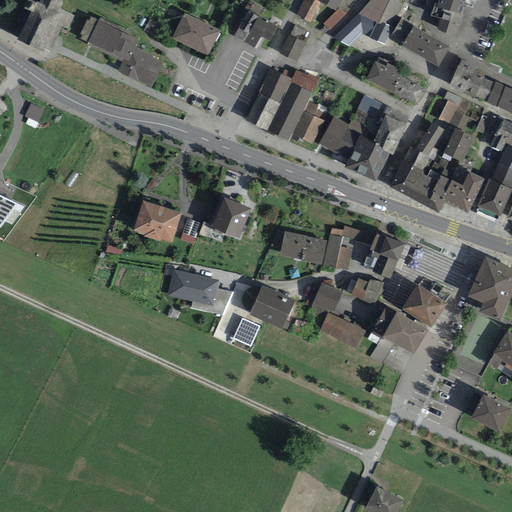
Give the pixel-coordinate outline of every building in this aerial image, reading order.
[(18,36),(52,51),(61,28),(70,27),(76,17),(59,9),(64,7),(65,2),(64,0),(42,0),(42,1),(39,0),(23,0),(21,4),(31,9),(18,36)] [(304,0),(300,8),(312,15),(320,0),(304,0)] [(392,0),(377,0),(355,21),(362,26),(360,30),(375,38),(390,43),(397,28),(405,5),(392,0)] [(446,20),(443,29),(461,34),(470,0),(446,0),(441,19),(446,20)] [(339,8),(324,22),(330,28),(345,15),(339,8)] [(217,28),(184,13),(174,34),(207,50),(217,28)] [(411,14),(397,37),(408,44),(422,20),(411,14)] [(275,25),(258,15),(246,37),(255,42),(260,33),(268,37),(275,25)] [(132,37),(91,16),(82,34),(123,55),(132,37)] [(149,32),(159,34),(161,25),(151,23),(149,32)] [(296,27),(292,38),(304,43),(308,32),(296,27)] [(421,32),(411,49),(442,66),(452,49),(421,32)] [(292,38),(286,52),(302,59),(308,44),(304,43),(292,38)] [(161,60),(130,45),(119,67),(149,82),(161,60)] [(457,56),(453,66),(457,68),(451,83),(511,109),(511,88),(472,71),(475,64),(457,56)] [(376,60),(368,77),(418,102),(425,87),(418,84),(420,80),(414,77),(412,81),(396,73),(398,67),(389,63),(387,66),(376,60)] [(270,68),(247,117),(266,126),(289,77),(270,68)] [(289,136),(310,92),(290,83),(269,127),(289,136)] [(464,116),(469,102),(449,92),(445,99),(449,100),(440,119),(455,126),(443,156),(450,159),(452,154),(463,158),(473,135),(464,131),(469,118),(464,116)] [(364,97),(350,125),(334,117),(320,142),(335,149),(331,156),(346,163),(346,164),(375,177),(388,149),(393,151),(408,116),(389,107),(374,140),(359,133),(369,113),(375,116),(380,104),(364,97)] [(26,114),(37,120),(43,109),(32,102),(26,114)] [(321,118),(306,110),(296,131),(311,138),(321,118)] [(486,134),(492,119),(485,115),(478,130),(486,134)] [(505,141),(509,143),(481,202),(500,211),(511,185),(511,122),(503,119),(491,144),(501,148),(505,141)] [(461,158),(452,179),(431,169),(428,175),(421,172),(429,156),(427,155),(443,129),(433,123),(416,149),(411,146),(391,184),(438,208),(444,196),(467,208),(482,175),(468,169),(471,162),(461,158)] [(49,157),(28,148),(20,167),(40,175),(49,157)] [(0,225),(7,228),(19,199),(0,190),(0,225)] [(216,224),(239,233),(249,206),(226,197),(216,224)] [(170,237),(178,212),(144,202),(136,226),(170,237)] [(196,244),(203,224),(190,219),(183,239),(196,244)] [(358,236),(360,230),(344,224),(342,231),(358,236)] [(322,239),(286,231),(282,249),(318,257),(322,239)] [(330,235),(324,263),(346,267),(352,240),(330,235)] [(390,275),(402,242),(385,235),(372,269),(390,275)] [(500,318),(511,291),(511,266),(485,254),(468,293),(484,300),(479,309),(500,318)] [(220,279),(172,270),(168,296),(215,305),(220,279)] [(369,282),(358,277),(350,294),(375,305),(385,281),(370,279),(369,282)] [(418,281),(403,305),(432,323),(447,300),(418,281)] [(342,291),(322,282),(313,302),(333,311),(342,291)] [(284,327),(295,303),(266,290),(255,314),(284,327)] [(412,350),(426,326),(387,304),(371,331),(383,338),(385,335),(412,350)] [(366,330),(328,312),(320,330),(357,348),(366,330)] [(246,321),(238,337),(251,343),(259,327),(246,321)] [(511,363),(511,332),(508,330),(494,352),(511,363)] [(299,350),(294,364),(316,372),(322,359),(299,350)] [(498,429),(510,406),(484,392),(472,416),(498,429)] [(394,511),(401,499),(376,487),(368,505),(382,511),(394,511)]
